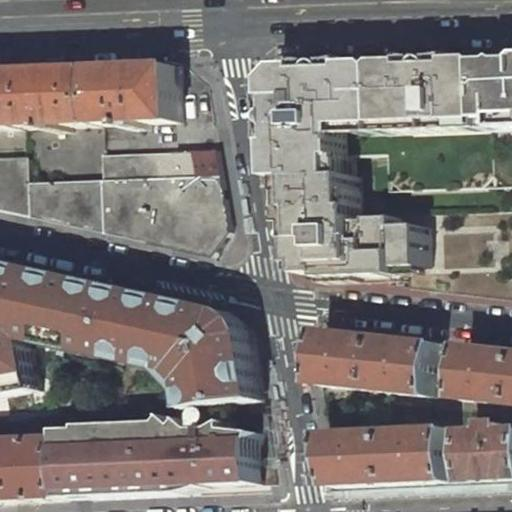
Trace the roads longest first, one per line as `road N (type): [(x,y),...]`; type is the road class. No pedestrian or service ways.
road 1 (residential): [(229,14),(277,298)]
road 2 (residential): [(277,298),(0,236)]
road 3 (tertiary): [(229,14),(511,3)]
road 4 (residential): [(511,322),(277,298)]
road 5 (tertiary): [(0,23),(229,14)]
road 6 (residential): [(314,511),(277,298)]
